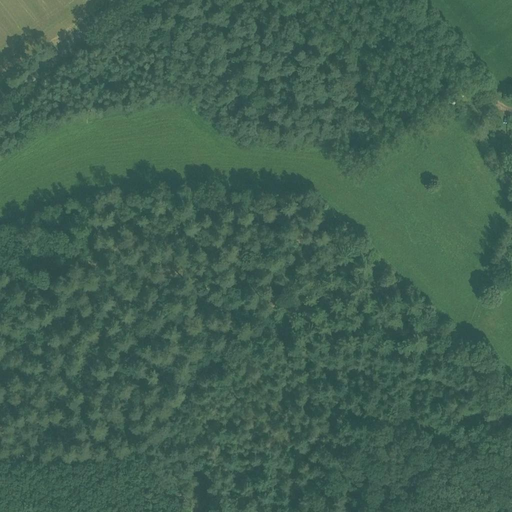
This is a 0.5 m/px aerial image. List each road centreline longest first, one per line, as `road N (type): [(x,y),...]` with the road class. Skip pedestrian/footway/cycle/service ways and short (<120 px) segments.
road 1 (track): [(0,300),(394,347),(466,344),(511,396)]
road 2 (track): [(240,330),(153,444),(0,457)]
road 3 (unclassified): [(0,102),(121,0)]
road 4 (track): [(414,511),(436,484),(511,433)]
